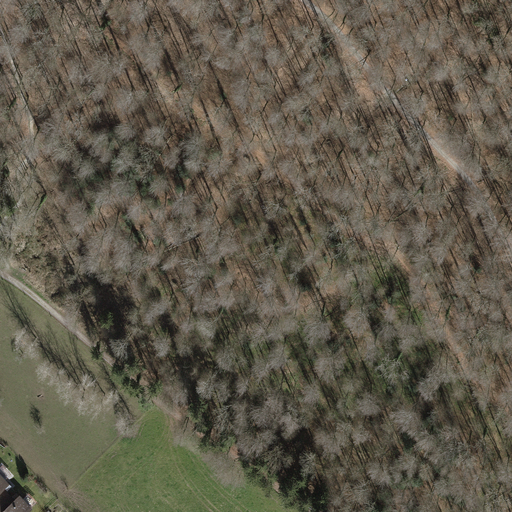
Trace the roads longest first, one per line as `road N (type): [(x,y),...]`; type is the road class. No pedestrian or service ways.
road 1 (track): [(511,251),(478,194),(303,0)]
road 2 (track): [(311,511),(161,405),(64,320)]
